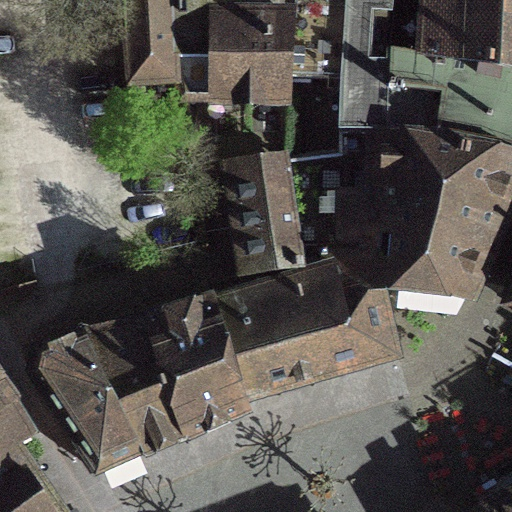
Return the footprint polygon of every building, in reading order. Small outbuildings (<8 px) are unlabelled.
[(118,0),(122,81),(123,92),(131,92),(131,91),(123,0),(118,0)] [(123,0),(131,91),(131,92),(136,92),(135,88),(178,87),(170,25),(168,0),(123,0)] [(168,0),(170,25),(178,87),(180,101),(182,101),(286,101),(287,83),(291,0),(168,0)] [(291,0),(287,83),(343,84),(344,0),(291,0)] [(344,0),(343,84),(342,160),(368,158),(369,133),(387,135),(390,55),(385,54),(389,0),(344,0)] [(511,73),(511,0),(427,0),(427,10),(392,8),(392,0),(389,0),(385,54),(390,55),(450,64),(449,65),(511,73)] [(436,144),(511,157),(511,73),(449,65),(450,64),(390,55),(387,135),(437,139),(436,144)] [(377,287),(472,297),(511,204),(511,157),(436,144),(437,139),(387,135),(369,133),(368,158),(342,160),(285,165),(286,170),(305,302),(326,295),(323,255),(364,251),(363,286),(377,287)] [(251,283),(207,291),(207,303),(207,328),(220,325),(221,327),(305,302),(286,170),(234,177),(243,229),(251,283)] [(256,399),(394,360),(377,287),(363,286),(364,251),(323,255),(326,295),(305,302),(221,327),(218,328),(241,403),(243,402),(256,399)] [(151,449),(181,434),(227,414),(235,410),(245,406),(243,402),(241,403),(218,328),(221,327),(220,325),(207,328),(207,303),(142,322),(91,332),(80,337),(137,455),(151,449)] [(60,425),(92,474),(137,455),(80,337),(33,356),(28,378),(60,425)] [(0,413),(8,408),(0,395),(0,413)] [(0,511),(49,511),(47,508),(9,454),(29,444),(8,408),(0,413),(0,511)] [(511,511),(511,497),(505,502),(487,511),(511,511)]
